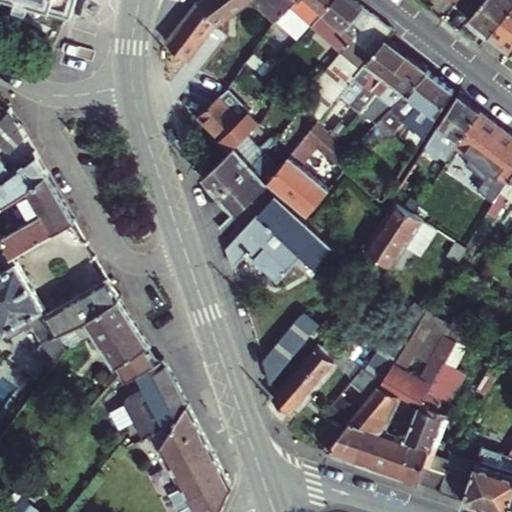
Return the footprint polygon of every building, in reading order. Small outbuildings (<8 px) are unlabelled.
[(199,0),(167,41),(186,58),(217,22),(219,22),(247,0),(199,0)] [(294,1),(293,0),(255,0),(274,20),(294,1)] [(299,0),(296,3),(293,7),(311,23),(330,0),(299,0)] [(330,0),(311,23),(341,50),(373,13),(355,0),(330,0)] [(470,15),(482,0),(456,0),(456,1),(455,2),(470,15)] [(511,0),(482,0),(470,15),(490,32),(511,4),(511,0)] [(511,4),(490,32),(511,49),(511,4)] [(340,93),(386,39),(394,30),(373,13),(341,50),(314,81),(323,88),(328,92),(335,98),(340,93)] [(361,109),(407,55),(386,39),(340,93),(361,109)] [(254,53),(246,61),(257,70),(264,62),(254,53)] [(378,121),(381,118),(427,70),(407,55),(361,109),(378,121)] [(427,70),(381,118),(392,129),(401,121),(424,137),(438,115),(453,91),(427,70)] [(314,81),(306,91),(315,97),(323,88),(314,81)] [(258,119),(229,87),(199,115),(229,146),(258,119)] [(335,98),(328,92),(311,112),(319,118),(335,98)] [(445,162),(456,144),(481,112),(457,93),(424,145),(445,162)] [(0,205),(1,206),(16,197),(29,189),(47,172),(35,152),(10,170),(0,157),(0,142),(10,153),(27,136),(10,109),(0,119),(0,205)] [(511,135),(481,112),(456,144),(506,182),(509,178),(511,174),(511,135)] [(325,151),(336,139),(346,126),(339,120),(329,132),(316,121),(306,134),(325,151)] [(261,145),(248,131),(203,173),(220,193),(277,140),(273,135),(261,145)] [(336,139),(325,151),(335,160),(338,163),(349,151),(336,139)] [(289,154),(277,140),(220,193),(236,211),(264,185),(269,179),(289,154)] [(319,158),(331,167),(335,160),(325,151),(319,158)] [(289,154),(269,179),(292,199),(313,173),(289,154)] [(29,189),(16,197),(29,220),(1,236),(9,251),(11,255),(13,254),(75,220),(47,172),(29,189)] [(313,173),(292,199),(309,213),(330,188),(313,173)] [(502,186),(510,193),(511,193),(511,181),(509,178),(506,182),(502,186)] [(398,196),(417,207),(426,193),(408,182),(398,196)] [(495,217),(510,193),(502,186),(500,189),(486,211),(495,217)] [(225,247),(232,267),(246,252),(277,281),(302,254),(315,266),(333,247),(307,223),(287,205),(274,194),(225,247)] [(395,200),(364,247),(392,265),(423,219),(395,200)] [(477,200),(469,213),(479,219),(487,206),(477,200)] [(489,226),(495,217),(486,211),(481,220),(489,226)] [(1,236),(0,235),(0,256),(9,251),(1,236)] [(457,262),(463,253),(467,248),(464,246),(456,241),(447,255),(457,262)] [(0,256),(7,268),(17,261),(13,254),(11,255),(9,251),(0,256)] [(463,253),(457,262),(465,268),(471,259),(463,253)] [(120,297),(107,276),(47,310),(17,261),(7,268),(0,271),(0,332),(1,332),(6,329),(10,335),(31,323),(51,356),(46,361),(53,366),(67,347),(58,333),(85,319),(120,297)] [(135,373),(159,361),(120,297),(85,319),(58,333),(67,347),(95,335),(116,367),(119,373),(123,380),(135,373)] [(419,319),(432,325),(438,315),(426,308),(419,319)] [(432,325),(456,338),(461,329),(438,315),(432,325)] [(413,401),(420,404),(452,344),(456,338),(432,325),(419,319),(380,381),(379,383),(402,395),(413,401)] [(452,344),(465,351),(468,344),(456,338),(452,344)] [(440,490),(452,452),(436,447),(443,426),(439,425),(444,410),(438,407),(456,369),(465,351),(452,344),(420,404),(412,424),(406,438),(392,474),(440,490)] [(290,412),(335,360),(317,345),(289,378),(279,369),(268,382),(278,390),(273,396),(290,412)] [(335,360),(353,376),(361,365),(343,350),(335,360)] [(187,401),(164,358),(159,361),(135,373),(143,390),(125,399),(123,405),(140,440),(152,432),(166,421),(172,426),(187,401)] [(352,416),(367,423),(370,415),(389,421),(402,395),(379,383),(380,381),(361,365),(353,376),(351,378),(370,393),(352,416)] [(103,381),(108,386),(119,373),(116,367),(103,381)] [(438,407),(444,410),(462,372),(456,369),(438,407)] [(489,374),(483,384),(489,388),(495,378),(489,374)] [(482,398),(489,388),(483,384),(477,394),(482,398)] [(173,473),(213,452),(187,401),(172,426),(166,421),(152,432),(173,473)] [(420,404),(413,401),(405,421),(412,424),(420,404)] [(354,461),(392,474),(406,438),(386,429),(389,421),(370,415),(367,423),(354,461)] [(325,451),(354,461),(367,423),(352,416),(325,451)] [(510,511),(511,506),(511,448),(509,454),(482,444),(481,447),(477,460),(465,498),(508,511),(510,511)] [(178,510),(179,511),(219,511),(231,486),(213,452),(173,473),(180,487),(169,493),(178,510)] [(440,490),(465,498),(477,460),(452,452),(440,490)]
